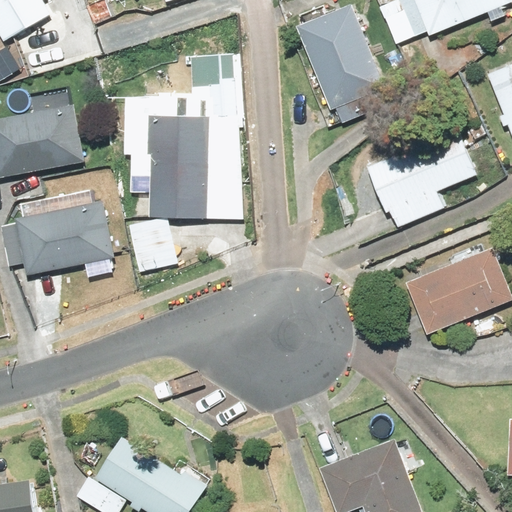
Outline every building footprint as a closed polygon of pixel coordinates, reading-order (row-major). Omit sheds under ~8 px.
[(46,0),(0,0),(0,26),(8,39),(54,12),(46,0)] [(126,0),(101,0),(98,1),(105,18),(130,7),(126,0)] [(511,0),(419,0),(433,35),(511,3),(511,0)] [(356,3),(300,26),(341,122),(384,104),(379,92),(392,87),(356,3)] [(134,51),(100,61),(107,83),(141,73),(134,51)] [(0,65),(0,86),(9,81),(0,65)] [(511,66),(492,74),(511,123),(511,66)] [(0,176),(88,162),(78,103),(0,115),(0,176)] [(215,116),(154,114),(152,216),(213,217),(215,116)] [(461,129),(371,167),(398,231),(450,209),(443,191),(481,175),(461,129)] [(118,258),(106,200),(1,222),(10,265),(27,262),(30,277),(118,258)] [(168,219),(134,227),(146,274),(180,266),(168,219)] [(411,276),(431,331),(511,300),(511,285),(496,244),(411,276)] [(133,429),(100,478),(152,511),(196,511),(215,484),(133,429)] [(426,511),(398,436),(322,465),(339,511),(351,511),(367,506),(369,511),(426,511)] [(0,483),(0,511),(38,511),(34,479),(0,483)]
